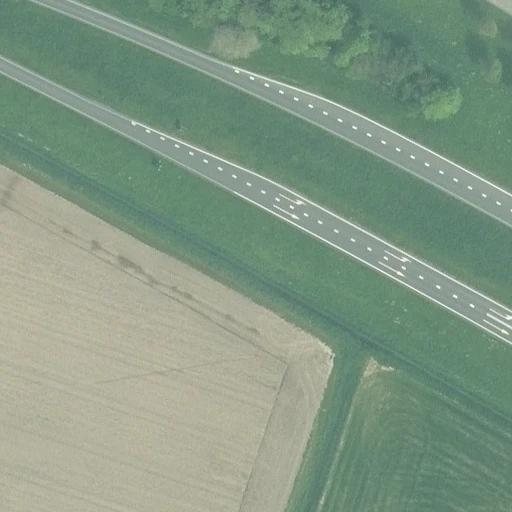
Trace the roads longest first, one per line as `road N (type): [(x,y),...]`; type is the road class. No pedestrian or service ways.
road 1 (trunk): [(0,66),(483,320)]
road 2 (trunk): [(511,220),(235,78),(43,0)]
